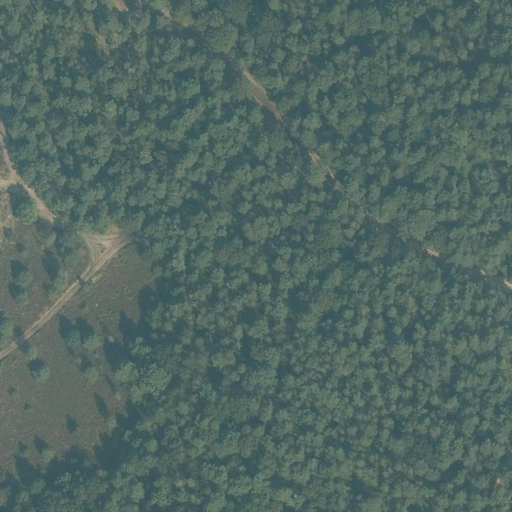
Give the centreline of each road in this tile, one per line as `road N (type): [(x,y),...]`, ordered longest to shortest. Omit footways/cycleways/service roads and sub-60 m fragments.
road 1 (track): [(511,293),(374,226),(247,79),(183,32),(110,0)]
road 2 (track): [(0,355),(52,317),(118,239),(155,226),(278,124)]
road 3 (track): [(118,239),(72,231),(39,213),(17,185),(0,126)]
